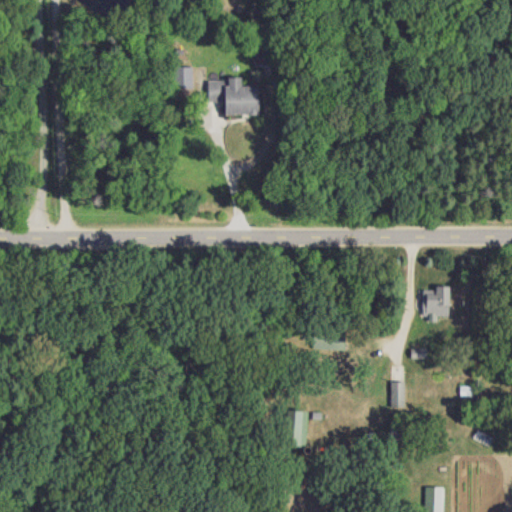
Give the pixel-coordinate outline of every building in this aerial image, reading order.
[(193,67),(176,68),(177,89),(194,88),(193,67)] [(260,114),(260,86),(243,86),(243,78),(227,78),(227,81),(208,81),(209,101),(223,101),(223,114),(260,114)] [(448,287),(433,286),(433,294),(422,294),(422,315),(447,316),(448,287)] [(321,349),(348,350),(349,333),(322,332),(321,349)] [(404,382),(390,382),(391,407),(405,407),(404,382)] [(442,511),(444,487),(425,487),(424,511),(442,511)]
